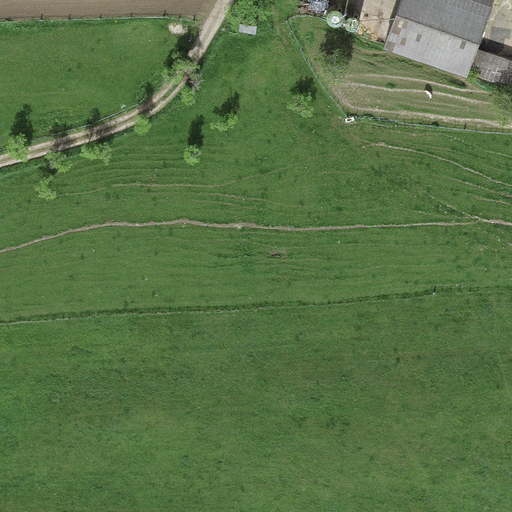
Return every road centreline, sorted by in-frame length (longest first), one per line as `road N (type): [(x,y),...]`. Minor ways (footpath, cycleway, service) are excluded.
road 1 (track): [(0,161),(113,128),(152,108),(178,82),(225,0)]
road 2 (residential): [(222,0),(155,106)]
